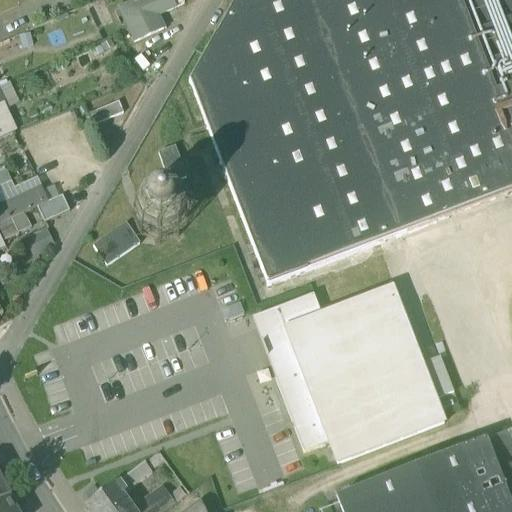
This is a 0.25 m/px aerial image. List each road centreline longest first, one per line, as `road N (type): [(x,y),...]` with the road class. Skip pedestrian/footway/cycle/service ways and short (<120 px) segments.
road 1 (unclassified): [(0,363),(211,0)]
road 2 (unknown): [(511,216),(296,300)]
